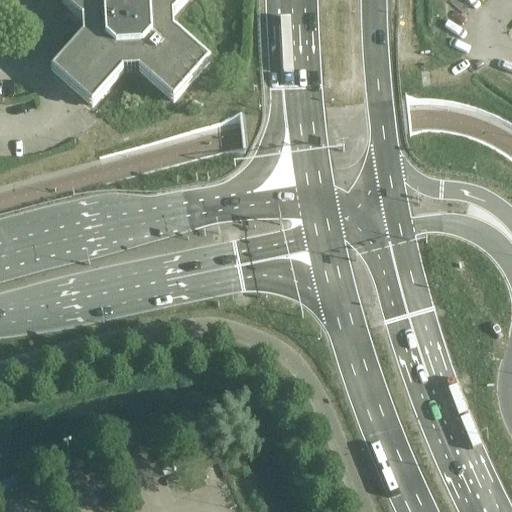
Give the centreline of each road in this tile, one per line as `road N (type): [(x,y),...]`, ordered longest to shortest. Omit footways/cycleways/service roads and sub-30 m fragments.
road 1 (secondary): [(0,321),(326,247)]
road 2 (secondary): [(314,189),(0,258)]
road 3 (trunk): [(495,511),(456,429),(399,230)]
road 4 (trunk): [(326,247),(353,349),(416,511)]
road 5 (trunk): [(294,0),(314,189)]
road 6 (trunk): [(388,172),(372,0)]
road 7 (unclassified): [(511,225),(470,194),(388,172)]
road 8 (unclassified): [(399,230),(461,226),(511,258)]
road 9 (unknown): [(20,72),(42,62),(50,27),(19,5),(0,8)]
